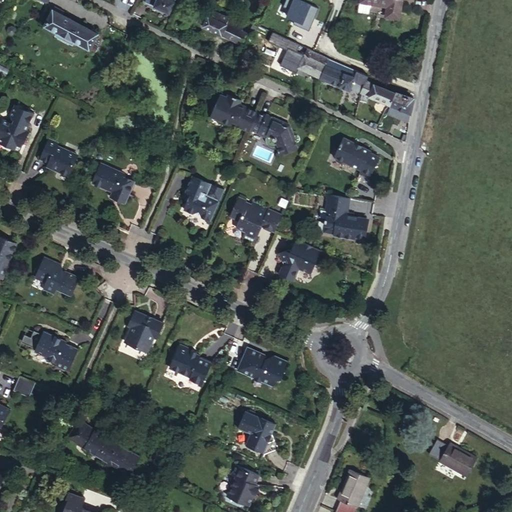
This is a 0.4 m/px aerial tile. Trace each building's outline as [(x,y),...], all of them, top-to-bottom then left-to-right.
[(145,0),(167,11),(172,0),(145,0)] [(293,22),(309,28),(319,5),(306,0),(285,0),(284,4),(288,6),(285,14),(295,18),(293,22)] [(361,0),(359,13),(369,15),(371,4),(387,7),(386,17),(399,20),(401,9),(402,0),(361,0)] [(61,9),(53,5),(42,25),(55,31),(73,41),(89,49),(97,32),(59,13),(61,9)] [(201,26),(221,36),(229,20),(209,10),(201,26)] [(229,20),(221,36),(241,47),(247,35),(240,31),(242,27),(229,20)] [(71,44),(73,41),(55,31),(53,35),(71,44)] [(328,61),(330,58),(329,56),(303,44),(301,49),(328,61)] [(300,52),(326,64),(328,61),(301,49),(300,52)] [(319,78),(326,64),(300,52),(297,55),(293,65),(319,78)] [(293,65),(297,55),(292,53),(288,62),(293,65)] [(354,76),(357,68),(330,58),(328,61),(326,64),(328,65),(354,76)] [(367,79),(369,75),(369,74),(357,68),(354,76),(328,65),(326,64),(319,78),(325,81),(350,90),(351,88),(360,92),(367,79)] [(391,106),(396,92),(367,79),(360,92),(362,93),(360,100),(367,103),(368,96),(391,106)] [(415,97),(407,93),(397,88),(396,92),(391,106),(389,111),(397,115),(399,110),(412,115),(415,97)] [(248,132),(256,114),(242,107),(241,109),(237,108),(239,103),(225,96),(224,98),(218,96),(213,106),(210,107),(208,112),(209,114),(207,119),(228,128),(229,124),(233,126),(233,128),(247,134),(248,132)] [(15,145),(19,147),(27,130),(24,129),(32,112),(12,104),(8,112),(9,114),(9,116),(11,117),(9,121),(1,118),(0,118),(0,144),(13,150),(15,145)] [(264,117),(256,114),(248,132),(255,135),(255,136),(262,139),(263,146),(265,148),(268,149),(271,149),(273,148),(276,158),(294,151),(291,142),(292,141),(289,133),(286,134),(285,128),(280,127),(282,124),(264,116),(264,117)] [(349,142),(337,136),(326,157),(329,159),(329,161),(334,164),(337,163),(353,171),(352,174),(362,179),(374,155),(355,146),(354,147),(348,144),(349,142)] [(37,158),(43,161),(44,159),(48,161),(46,167),(67,176),(75,155),(55,146),(56,144),(45,139),(37,158)] [(120,172),(99,163),(90,182),(109,191),(107,196),(121,202),(131,181),(118,176),(120,172)] [(183,193),(184,193),(188,195),(185,202),(181,211),(192,215),(197,213),(199,218),(209,222),(218,202),(205,197),(210,186),(190,177),(183,193)] [(222,191),(210,186),(205,197),(218,202),(222,191)] [(344,196),(321,192),(318,208),(320,208),(317,231),(327,232),(326,235),(348,239),(348,236),(359,238),(361,224),(360,224),(361,217),(348,215),(346,212),(342,211),(344,196)] [(243,207),(246,202),(235,197),(233,203),(243,207)] [(259,228),(273,234),(281,216),(246,201),(246,202),(243,207),(233,203),(227,218),(235,221),(231,229),(241,233),(239,239),(252,245),(255,237),(254,234),(255,230),(257,231),(259,228)] [(0,277),(8,258),(7,257),(14,241),(0,234),(0,277)] [(318,248),(296,238),(291,250),(287,249),(278,252),(284,264),(281,265),(278,272),(284,275),(286,274),(294,278),(298,268),(310,273),(315,261),(313,260),(318,248)] [(57,263),(39,255),(31,275),(41,279),(38,287),(51,292),(52,288),(67,295),(74,277),(61,271),(59,272),(59,273),(54,272),(57,263)] [(146,297),(162,302),(165,293),(150,288),(146,297)] [(140,313),(129,309),(123,323),(126,325),(120,339),(142,349),(148,335),(152,336),(159,321),(146,316),(146,318),(139,315),(140,313)] [(49,336),(50,333),(39,328),(30,348),(40,353),(42,356),(52,360),(51,363),(64,369),(74,346),(61,341),(63,338),(56,336),(55,338),(49,336)] [(184,349),(173,344),(164,364),(184,373),(183,376),(197,381),(206,361),(194,356),(195,353),(191,351),(192,349),(185,347),(184,349)] [(233,369),(247,375),(254,371),(256,379),(267,384),(269,379),(275,375),(279,366),(278,365),(282,358),(269,353),(262,355),(260,352),(241,344),(235,358),(237,359),(233,369)] [(254,371),(247,375),(246,376),(256,380),(256,379),(254,371)] [(20,374),(14,388),(29,395),(35,380),(20,374)] [(0,423),(3,425),(13,407),(0,401),(0,423)] [(239,407),(233,421),(238,423),(237,427),(243,430),(239,442),(258,450),(258,451),(272,446),(266,429),(264,427),(267,419),(239,407)] [(83,449),(93,429),(76,421),(66,440),(83,449)] [(142,454),(93,429),(83,449),(118,467),(117,472),(129,478),(142,454)] [(465,477),(476,458),(449,443),(447,446),(436,441),(428,455),(439,461),(438,463),(446,467),(465,477)] [(253,470),(231,460),(226,470),(229,472),(222,488),(224,494),(243,502),(248,491),(250,492),(253,485),(251,484),(252,482),(249,480),(253,470)] [(340,498),(355,504),(357,505),(369,476),(349,468),(336,496),(340,498)] [(93,511),(77,506),(81,495),(64,489),(60,498),(63,499),(59,510),(52,511),(93,511)] [(334,511),(337,511),(351,511),(355,504),(340,498),(334,511)]
